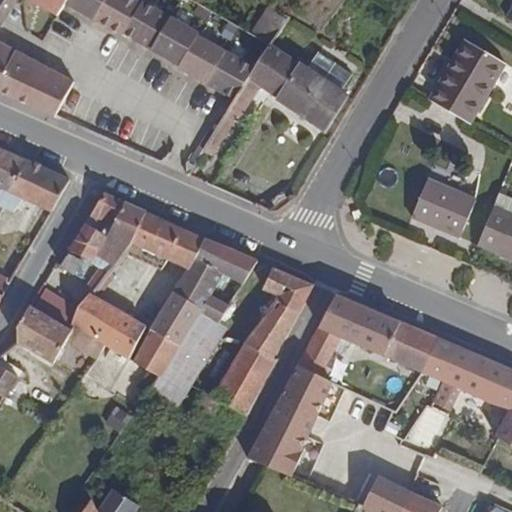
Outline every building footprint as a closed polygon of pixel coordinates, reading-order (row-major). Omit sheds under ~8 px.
[(201,35),(145,3),(143,5),(134,0),(0,0),(0,91),(56,121),(78,86),(0,41),(0,35),(22,0),(29,0),(59,19),(68,7),(124,39),(126,36),(181,69),(180,72),(237,105),(245,90),(257,70),(200,38),(201,35)] [(276,22),(280,15),(273,10),(268,17),(276,22)] [(272,43),(283,26),(276,22),(268,17),(257,34),(272,43)] [(466,41),(429,101),(469,124),(503,63),(466,41)] [(345,95),(357,76),(320,54),(307,73),(269,49),(257,70),(245,90),(325,138),(350,99),(345,95)] [(0,192),(18,161),(0,152),(0,192)] [(65,183),(18,161),(0,192),(0,218),(2,215),(11,219),(21,203),(47,216),(65,183)] [(432,184),(420,224),(471,244),(484,205),(432,184)] [(100,236),(117,207),(97,197),(71,245),(89,255),(100,236)] [(120,245),(138,216),(117,207),(100,236),(120,245)] [(487,249),(511,259),(511,213),(504,209),(487,249)] [(179,275),(198,245),(138,216),(120,245),(134,253),(131,259),(148,268),(152,261),(179,275)] [(83,265),(89,255),(71,245),(65,256),(83,265)] [(131,259),(134,253),(120,245),(91,295),(106,303),(131,259)] [(230,299),(248,268),(198,245),(179,275),(164,299),(190,316),(212,328),(222,312),(201,301),(209,286),(230,299)] [(71,280),(78,267),(63,259),(56,271),(71,280)] [(245,417),(274,366),(266,361),(301,293),(262,275),(250,300),(270,310),(218,401),(213,398),(203,413),(219,424),(229,408),(245,417)] [(106,303),(91,295),(73,325),(100,341),(125,356),(142,323),(106,303)] [(154,372),(190,316),(164,299),(129,357),(137,362),(154,372)] [(431,346),(331,300),(292,372),(334,394),(337,395),(338,392),(342,394),(346,386),(331,378),(344,352),(410,384),(431,346)] [(64,340),(68,333),(28,309),(10,339),(51,363),(64,340)] [(162,420),(218,332),(212,328),(190,316),(154,372),(145,387),(135,403),(162,420)] [(90,356),(100,341),(73,325),(68,333),(64,340),(90,356)] [(430,393),(449,354),(431,346),(410,384),(430,393)] [(0,389),(8,375),(0,370),(0,369),(7,358),(1,354),(0,356),(0,389)] [(511,382),(449,354),(430,393),(489,421),(475,449),(511,467),(511,382)] [(145,387),(154,372),(137,362),(128,377),(145,387)] [(368,470),(311,443),(334,394),(292,372),(244,461),(345,508),(360,477),(368,470)] [(353,511),(389,511),(404,487),(368,470),(360,477),(345,508),(353,511)] [(443,511),(446,507),(404,487),(389,511),(443,511)] [(96,511),(141,511),(106,488),(94,507),(96,511)] [(96,511),(94,507),(90,498),(81,511),(96,511)]
